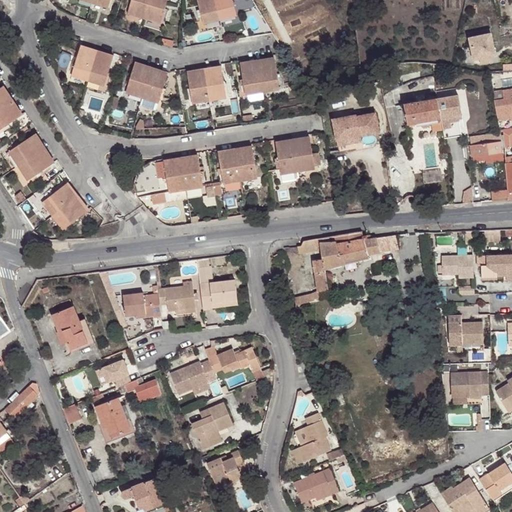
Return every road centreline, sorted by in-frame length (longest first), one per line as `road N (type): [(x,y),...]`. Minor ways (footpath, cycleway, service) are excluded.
road 1 (unclassified): [(511,210),(257,233)]
road 2 (residential): [(265,43),(178,59),(26,7)]
road 3 (residential): [(313,119),(151,147),(79,142)]
road 4 (residential): [(278,511),(268,478),(285,404),(283,356),(267,327)]
road 5 (unclassified): [(39,368),(96,511)]
road 6 (residential): [(511,435),(382,494)]
road 7 (residential): [(135,358),(174,341),(267,327)]
road 8 (residential): [(25,26),(79,142)]
road 9 (unclassified): [(139,247),(14,253)]
road 10 (residential): [(79,142),(131,217),(139,247)]
road 11 (unclassified): [(14,253),(10,286),(39,368)]
